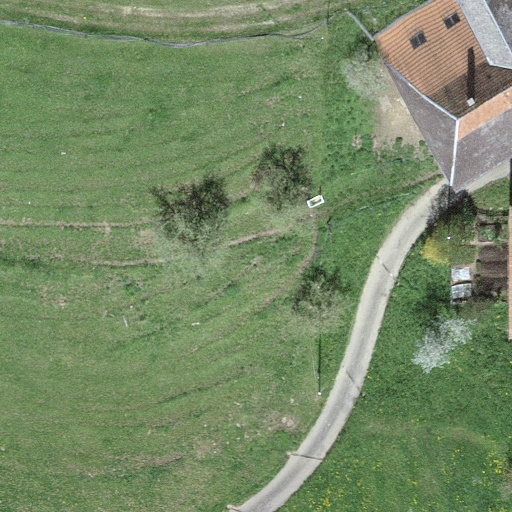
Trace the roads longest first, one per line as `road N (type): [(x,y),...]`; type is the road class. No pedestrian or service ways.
road 1 (track): [(511,160),(464,184),(408,230),(326,424),(299,465),(249,511)]
road 2 (track): [(0,3),(101,23),(174,24),(261,22),(355,0)]
